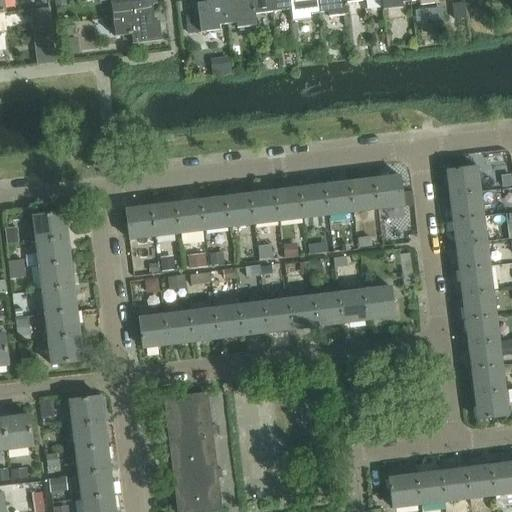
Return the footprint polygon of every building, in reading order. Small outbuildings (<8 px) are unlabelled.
[(116,0),(110,1),(110,2),(113,20),(153,15),(151,0),(116,0)] [(228,26),(224,0),(205,0),(206,4),(197,5),(200,34),(220,31),(220,27),(228,26)] [(224,0),(228,26),(237,25),(237,29),(256,27),(255,16),(252,0),(244,0),(243,0),(224,0)] [(272,13),(270,0),(243,0),(244,0),(252,0),(255,16),(272,13)] [(270,0),(272,13),(291,11),(289,0),(270,0)] [(289,0),(291,11),(292,23),(312,20),(311,15),(319,14),(317,0),(289,0)] [(317,0),(319,14),(328,13),(329,18),(348,16),(347,4),(345,5),(344,0),(317,0)] [(411,3),(410,0),(381,0),(382,0),(383,11),(403,9),(402,4),(411,3)] [(153,15),(113,20),(115,39),(131,37),(132,45),(161,42),(160,32),(155,32),(153,15)] [(446,171),(449,197),(479,193),(476,167),(446,171)] [(374,180),(378,210),(403,207),(399,177),(374,180)] [(349,183),(353,213),(378,210),(374,180),(349,183)] [(325,186),(328,216),(353,213),(349,183),(325,186)] [(300,189),(304,219),(328,216),(325,186),(300,189)] [(304,219),(300,189),(275,192),(279,222),(304,219)] [(250,195),(254,225),(279,222),(275,192),(250,195)] [(479,193),(449,197),(453,221),(482,218),(479,193)] [(250,195),(225,198),(229,228),(254,225),(250,195)] [(225,198),(201,201),(204,231),(229,228),(225,198)] [(201,201),(176,204),(180,234),(204,231),(201,201)] [(180,234),(176,204),(151,207),(154,237),(180,234)] [(154,237),(151,207),(125,211),(129,241),(154,237)] [(33,217),(36,243),(67,239),(64,213),(33,217)] [(453,221),(456,246),(485,242),(482,218),(453,221)] [(36,243),(39,267),(70,263),(67,239),(36,243)] [(456,246),(459,271),(489,267),(485,242),(456,246)] [(399,256),(404,287),(412,286),(408,255),(399,256)] [(9,262),(10,271),(24,269),(23,260),(9,262)] [(73,287),(70,263),(39,267),(42,291),(73,287)] [(489,267),(459,271),(462,296),(492,292),(489,267)] [(24,269),(10,271),(11,280),(26,277),(24,269)] [(42,291),(45,315),(76,311),(73,287),(42,291)] [(363,291),(367,321),(394,318),(391,288),(363,291)] [(367,321),(363,291),(337,295),(341,325),(367,321)] [(492,292),(462,296),(465,321),(495,317),(492,292)] [(313,298),(317,328),(341,325),(337,295),(313,298)] [(313,298),(288,301),(292,331),(317,328),(313,298)] [(292,331),(288,301),(263,304),(267,334),(292,331)] [(238,307),(242,337),(267,334),(263,304),(238,307)] [(242,337),(238,307),(214,310),(217,340),(242,337)] [(214,310),(189,313),(193,343),(217,340),(214,310)] [(45,315),(48,340),(79,336),(76,311),(45,315)] [(189,313),(164,316),(168,346),(193,343),(189,313)] [(168,346),(164,316),(138,319),(142,349),(168,346)] [(465,321),(468,345),(498,342),(495,317),(465,321)] [(0,335),(0,366),(8,366),(5,335),(0,335)] [(79,336),(48,340),(51,366),(82,362),(79,336)] [(498,342),(468,345),(471,370),(501,367),(498,342)] [(471,370),(474,395),(504,391),(501,367),(471,370)] [(504,391),(474,395),(477,421),(507,417),(504,391)] [(165,401),(179,511),(211,511),(221,511),(217,480),(223,480),(222,470),(216,471),(212,436),(217,435),(216,426),(210,426),(206,396),(165,401)] [(69,401),(72,426),(103,422),(100,397),(69,401)] [(3,419),(7,450),(32,447),(28,416),(3,419)] [(103,422),(72,426),(75,451),(107,447),(103,422)] [(110,472),(107,447),(75,451),(78,476),(110,472)] [(511,463),(490,466),(494,496),(511,494),(511,463)] [(465,469),(469,499),(494,496),(490,466),(465,469)] [(441,473),(444,502),(469,499),(465,469),(441,473)] [(0,472),(0,480),(10,480),(9,472),(0,472)] [(110,472),(78,476),(82,500),(113,497),(110,472)] [(416,476),(419,505),(444,502),(441,473),(416,476)] [(419,505),(416,476),(388,479),(391,509),(419,505)] [(13,493),(14,503),(29,502),(28,492),(13,493)] [(82,500),(83,511),(114,511),(113,497),(82,500)]
